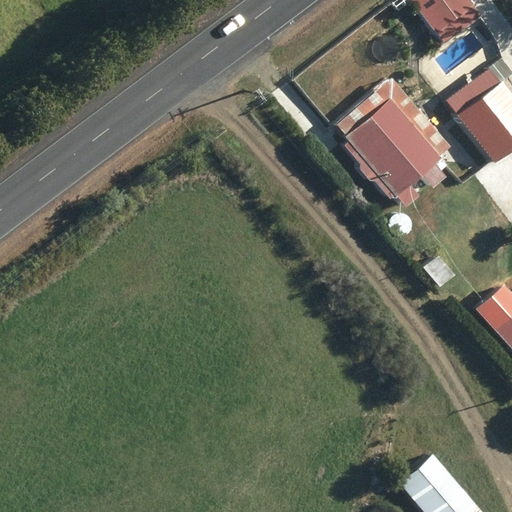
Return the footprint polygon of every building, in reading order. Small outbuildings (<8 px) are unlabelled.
[(467,0),(415,0),(438,26),(467,0)] [(458,148),(388,73),(329,127),(399,202),(458,148)] [(467,126),(482,146),(510,124),(495,104),(467,126)] [(454,275),(437,254),(422,265),(439,287),(454,275)] [(511,308),(492,325),(511,350),(511,308)] [(488,511),(430,448),(394,480),(422,511),(488,511)]
